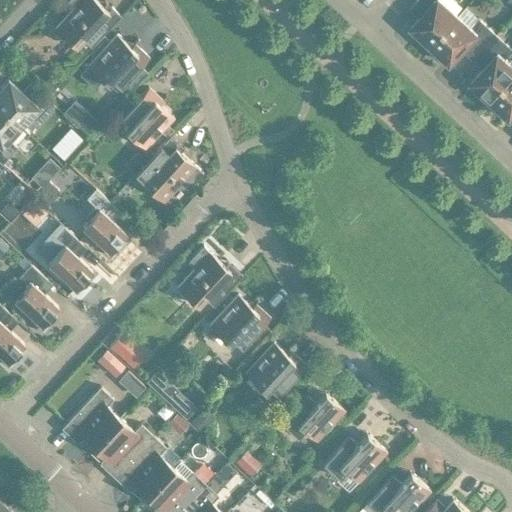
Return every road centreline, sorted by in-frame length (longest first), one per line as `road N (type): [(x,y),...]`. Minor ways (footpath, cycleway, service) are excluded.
road 1 (residential): [(511,491),(446,453),(350,371),(228,180)]
road 2 (residential): [(0,424),(228,180)]
road 3 (residential): [(365,30),(511,167)]
road 4 (residential): [(228,180),(163,0)]
